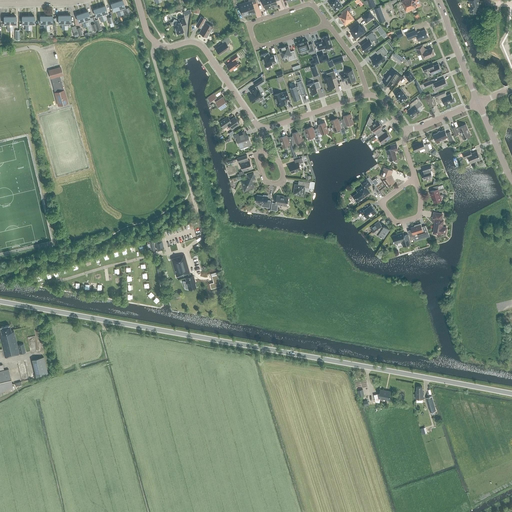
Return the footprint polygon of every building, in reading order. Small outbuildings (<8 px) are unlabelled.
[(122,0),(117,2),(119,9),(120,11),(122,11),(121,8),(125,7),(122,0)] [(248,0),(249,2),(245,3),(249,15),(255,13),(252,4),(256,3),(254,0),(248,0)] [(271,8),(268,0),(257,0),(258,2),(262,1),(265,10),(271,8)] [(329,3),(335,11),(342,6),(337,0),(332,0),(333,0),(329,3)] [(368,4),(370,8),(375,6),(372,0),(368,0),(364,2),(366,5),(368,4)] [(413,9),(420,6),(417,0),(404,0),(402,1),(406,13),(413,10),(413,9)] [(470,7),(469,13),(476,14),(477,8),(480,7),(477,0),(469,0),(470,0),(468,1),(470,7)] [(117,2),(111,4),(113,11),(116,10),(119,9),(117,2)] [(249,15),(245,3),(239,5),(243,17),(249,15)] [(105,6),(99,8),(102,17),(105,16),(104,14),(107,13),(105,6)] [(344,13),(339,17),(345,25),(353,19),(348,12),(350,10),(348,7),(342,11),(344,13)] [(385,21),(380,7),(372,10),(373,13),(375,13),(379,23),(385,21)] [(99,8),(93,10),(96,17),(99,16),(100,18),(102,17),(99,8)] [(361,17),(366,23),(374,18),(369,11),(361,17)] [(88,12),(82,13),(85,23),(88,22),(87,20),(90,19),(88,12)] [(82,13),(76,15),(79,22),(82,21),(82,24),(85,23),(82,13)] [(172,25),(174,25),(177,34),(183,32),(181,26),(186,24),(184,17),(178,19),(179,23),(178,23),(177,21),(174,19),(173,22),(171,22),(172,25)] [(199,33),(206,37),(213,27),(206,23),(207,21),(204,19),(205,19),(201,17),(196,26),(199,28),(200,27),(202,28),(199,33)] [(353,33),(351,33),(355,39),(360,35),(359,34),(363,31),(359,25),(351,30),(353,33)] [(381,26),(380,25),(376,28),(377,29),(381,35),(385,32),(381,26)] [(396,32),(398,38),(404,35),(401,29),(396,32)] [(408,40),(411,39),(416,36),(418,41),(428,37),(425,30),(416,33),(415,31),(406,34),(408,40)] [(366,37),(368,40),(361,46),(365,52),(374,46),(371,42),(376,38),(372,32),(366,37)] [(318,51),(325,48),(325,49),(332,47),(328,36),(321,38),(322,42),(316,44),(318,51)] [(227,37),(221,41),(223,44),(215,49),(219,55),(229,48),(227,45),(231,42),(227,37)] [(307,41),(304,42),(303,42),(300,43),(300,44),(297,45),(299,52),(307,49),(308,53),(314,51),(312,44),(308,45),(307,42),(307,41)] [(423,45),(415,48),(418,55),(420,54),(423,60),(425,59),(434,55),(431,48),(425,50),(423,45)] [(296,58),(293,51),(290,52),(288,46),(285,47),(282,48),(278,49),(279,52),(280,52),(282,58),(288,56),(290,60),(296,58)] [(376,67),(385,60),(382,56),(386,53),(382,47),(375,52),(378,56),(371,61),(376,67)] [(269,56),(268,52),(261,55),(264,66),(272,64),(272,63),(276,61),(274,55),(269,56)] [(226,65),(230,71),(239,65),(235,60),(238,58),(236,54),(230,58),(232,61),(226,65)] [(432,63),(430,64),(422,67),(425,72),(430,70),(432,74),(441,71),(438,64),(434,66),(432,63)] [(62,75),(60,68),(49,71),(55,93),(58,106),(67,103),(64,90),(59,76),(62,75)] [(348,83),(355,80),(351,70),(345,72),(345,73),(341,74),(343,80),(346,79),(345,79),(347,78),(348,83)] [(385,79),(383,82),(389,87),(393,82),(397,85),(400,79),(402,77),(395,72),(392,70),(389,74),(386,79),(385,79)] [(335,87),(334,86),(332,79),(336,78),(334,71),(327,74),(328,77),(324,78),(327,89),(333,88),(334,87),(335,87)] [(404,75),(409,83),(415,78),(410,71),(404,75)] [(253,82),(256,86),(264,81),(261,77),(253,82)] [(447,85),(444,79),(434,83),(437,90),(441,89),(441,88),(447,85)] [(290,88),(294,101),(294,100),(300,98),(300,99),(299,95),(300,94),(301,95),(305,94),(301,81),(297,82),(298,86),(296,86),(296,87),(290,88)] [(421,85),(423,89),(433,85),(431,81),(421,85)] [(320,88),(318,82),(314,83),(307,85),(310,95),(317,93),(316,89),(320,88)] [(257,100),(258,102),(263,98),(262,97),(263,96),(258,90),(257,90),(255,87),(250,91),(251,92),(252,94),(249,96),(253,103),(257,100)] [(398,99),(401,103),(408,98),(401,89),(394,94),(397,97),(396,98),(398,100),(398,99)] [(285,104),(284,101),(289,99),(287,92),(282,93),(281,93),(274,95),(277,106),(281,105),(281,106),(284,105),(284,104),(285,104)] [(214,93),(207,98),(210,102),(217,97),(214,93)] [(437,103),(443,101),(444,105),(451,102),(451,104),(455,102),(454,100),(453,100),(451,94),(446,96),(445,93),(435,97),(437,103)] [(218,107),(220,110),(227,106),(225,102),(226,101),(223,97),(215,102),(218,107)] [(411,116),(412,118),(416,115),(415,115),(420,112),(417,108),(422,105),(417,99),(410,104),(412,107),(407,111),(411,116)] [(344,119),(341,120),(343,127),(353,123),(350,114),(343,116),(344,119)] [(219,122),(224,129),(229,125),(231,130),(240,124),(235,117),(229,121),(226,117),(219,122)] [(334,131),(334,130),(340,128),(342,134),(346,133),(343,127),(341,120),(338,121),(337,118),(330,121),(333,127),(334,131)] [(370,127),(376,135),(382,131),(380,128),(382,126),(378,121),(370,127)] [(319,128),(316,129),(318,135),(328,132),(325,122),(318,125),(319,128)] [(452,128),(455,135),(458,134),(458,133),(460,132),(463,139),(470,136),(466,125),(458,128),(456,129),(455,127),(452,128)] [(313,130),(312,127),(305,129),(305,130),(304,131),(306,138),(308,137),(308,139),(315,136),(316,142),(320,141),(320,142),(319,137),(318,135),(316,129),(313,130)] [(444,130),(433,135),(437,144),(439,143),(439,142),(439,141),(447,137),(449,141),(453,139),(450,132),(446,134),(444,130)] [(294,136),(290,137),(293,144),(302,141),(299,131),(293,133),(294,136)] [(382,131),(376,135),(382,143),(390,137),(386,132),(384,134),(382,131)] [(247,146),(250,145),(248,138),(247,139),(246,136),(244,137),(243,133),(235,136),(236,139),(237,139),(240,146),(242,145),(244,149),(248,148),(247,146)] [(293,144),(290,137),(287,138),(286,135),(280,138),(283,147),(289,145),(291,150),(294,149),(293,144)] [(430,150),(427,144),(424,145),(422,141),(412,146),(415,152),(425,148),(427,152),(430,150)] [(386,150),(389,161),(397,159),(394,151),(398,150),(396,143),(390,145),(391,149),(386,150)] [(471,154),(470,150),(462,153),(465,159),(468,158),(470,163),(475,161),(480,159),(479,156),(477,151),(471,154)] [(246,171),(252,169),(250,161),(248,161),(247,155),(237,158),(238,162),(240,162),(241,164),(240,164),(242,171),(243,171),(246,170),(246,171)] [(302,158),(294,161),(295,164),(289,166),(291,173),(301,170),(299,164),(303,163),(302,158)] [(421,173),(423,180),(432,177),(432,176),(433,175),(433,174),(433,173),(432,172),(431,171),(430,170),(430,168),(431,168),(430,164),(422,167),(423,172),(421,173)] [(382,174),(381,177),(384,180),(382,181),(387,188),(395,182),(390,175),(391,171),(392,171),(384,168),(382,174)] [(253,173),(247,175),(249,179),(241,181),(243,187),(242,187),(244,192),(249,190),(254,188),(252,180),(255,179),(253,173)] [(356,191),(358,193),(353,197),(357,202),(359,200),(362,201),(362,198),(367,195),(366,194),(369,192),(366,188),(371,185),(366,179),(361,183),(363,186),(356,191)] [(299,195),(298,196),(304,196),(304,191),(304,188),(309,188),(310,183),(301,181),(300,185),(295,184),(293,194),(299,195)] [(444,190),(442,184),(433,187),(434,190),(430,192),(433,203),(441,201),(441,199),(443,199),(444,197),(443,196),(442,195),(440,196),(438,191),(444,190)] [(257,195),(256,202),(262,203),(261,207),(269,208),(271,201),(267,200),(268,196),(263,195),(263,196),(257,195)] [(270,210),(277,211),(278,205),(287,206),(288,198),(281,197),(281,196),(277,195),(275,203),(272,203),(270,210)] [(357,211),(360,216),(364,214),(368,219),(376,213),(371,205),(364,211),(361,208),(357,211)] [(435,219),(435,224),(435,227),(434,227),(433,234),(440,235),(441,233),(445,234),(446,228),(442,227),(443,220),(441,220),(442,214),(434,213),(433,219),(435,219)] [(373,232),(373,231),(378,234),(378,235),(383,238),(389,230),(384,226),(383,227),(382,227),(381,226),(382,225),(378,221),(370,228),(373,232)] [(415,227),(410,228),(411,230),(413,235),(417,234),(418,239),(429,235),(428,233),(425,226),(422,227),(420,223),(416,225),(416,226),(415,227)] [(392,236),(394,244),(401,242),(403,247),(411,244),(408,235),(404,236),(403,232),(399,233),(399,234),(392,236)] [(161,237),(155,239),(158,251),(165,249),(161,237)] [(194,280),(193,276),(190,277),(184,255),(171,259),(176,277),(186,274),(187,278),(185,278),(186,282),(185,289),(188,290),(196,288),(194,280)] [(0,334),(0,339),(5,358),(19,354),(25,353),(23,344),(17,345),(13,330),(11,331),(9,325),(0,327),(0,328),(2,334),(0,334)] [(48,373),(44,357),(32,360),(35,376),(48,373)] [(0,392),(13,389),(8,369),(4,370),(2,365),(0,365),(0,392)] [(374,395),(375,402),(379,403),(380,399),(389,400),(391,392),(380,390),(379,394),(374,395)] [(428,406),(430,413),(435,411),(433,404),(434,404),(432,397),(426,398),(428,406)]
